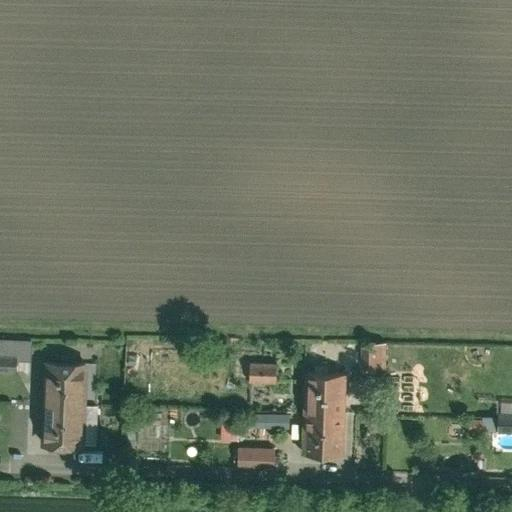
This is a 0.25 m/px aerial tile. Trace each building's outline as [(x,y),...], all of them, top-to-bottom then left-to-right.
[(134,327),(117,326),(116,361),(132,362),(134,327)] [(385,365),(385,339),(366,339),(366,365),(385,365)] [(0,343),(0,359),(8,360),(8,344),(0,343)] [(241,365),(241,369),(269,369),(268,349),(241,349),(241,352),(226,353),(226,365),(241,365)] [(45,359),(44,399),(88,400),(89,359),(45,359)] [(306,367),(304,407),(348,409),(349,368),(306,367)] [(44,399),(44,441),(86,443),(88,400),(44,399)] [(497,432),(511,430),(511,400),(495,401),(497,432)] [(476,406),(461,405),(461,417),(476,417),(476,406)] [(304,407),(304,449),(347,451),(348,409),(304,407)] [(267,433),(230,433),(230,455),(267,456),(267,433)]
